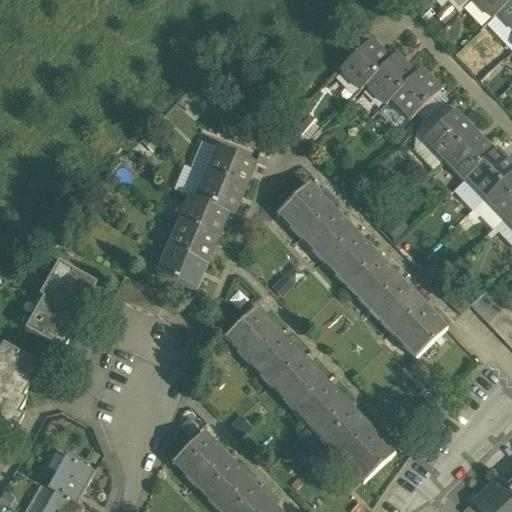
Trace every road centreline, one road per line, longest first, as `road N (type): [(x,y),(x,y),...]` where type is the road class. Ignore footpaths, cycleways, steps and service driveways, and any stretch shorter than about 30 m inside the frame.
road 1 (residential): [(124,511),(137,450),(174,372)]
road 2 (residential): [(511,410),(426,487),(412,511)]
